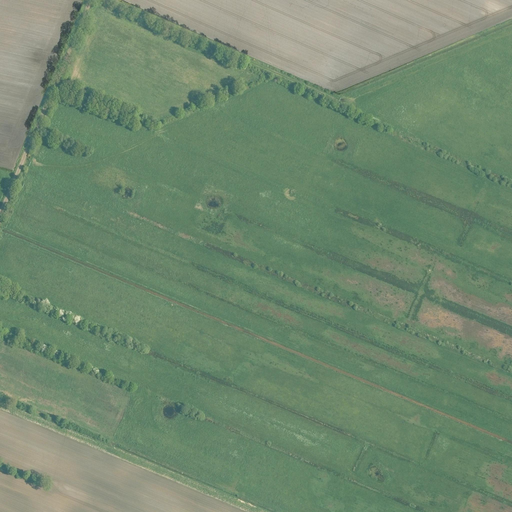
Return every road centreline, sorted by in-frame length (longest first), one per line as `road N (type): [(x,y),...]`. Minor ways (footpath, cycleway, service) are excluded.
road 1 (track): [(109,0),(334,100),(351,99)]
road 2 (track): [(91,0),(0,216)]
